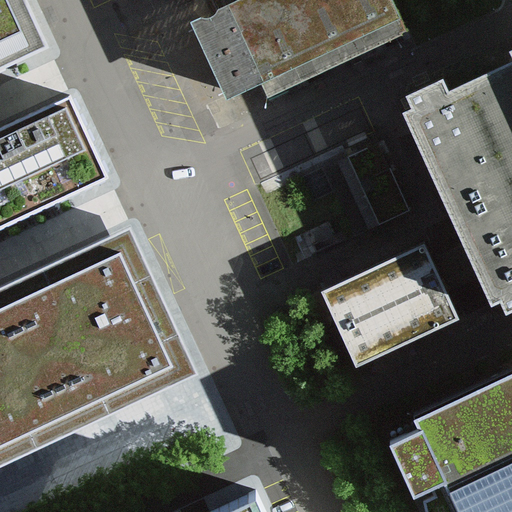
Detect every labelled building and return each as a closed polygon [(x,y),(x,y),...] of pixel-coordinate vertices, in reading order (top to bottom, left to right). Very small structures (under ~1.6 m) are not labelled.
[(28,0),(0,0),(0,70),(50,47),(28,0)] [(223,0),(228,10),(198,24),(229,90),(258,76),(268,96),(409,29),(395,0),(223,0)] [(506,310),(511,306),(511,48),(509,50),(511,56),(511,59),(449,89),(443,77),(406,94),(411,106),(402,111),(491,302),(500,297),(506,310)] [(72,95),(0,128),(0,227),(110,176),(72,95)] [(379,143),(350,156),(361,180),(390,167),(379,143)] [(410,209),(390,167),(361,180),(359,181),(379,224),(410,209)] [(366,229),(355,205),(308,224),(320,249),(366,229)] [(133,224),(0,285),(0,464),(202,370),(133,224)] [(424,241),(321,289),(356,364),(459,316),(424,241)] [(511,511),(511,368),(417,411),(423,424),(393,437),(417,489),(433,482),(437,491),(427,496),(430,511),(511,511)] [(264,511),(257,496),(223,511),(264,511)]
